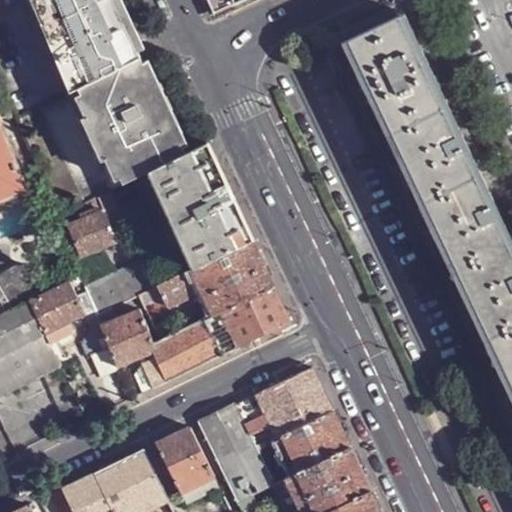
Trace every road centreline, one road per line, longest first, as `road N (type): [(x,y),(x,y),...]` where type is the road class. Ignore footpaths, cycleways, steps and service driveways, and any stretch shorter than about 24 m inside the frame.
road 1 (tertiary): [(0,491),(332,332)]
road 2 (tertiary): [(332,332),(199,50)]
road 3 (tertiary): [(417,511),(332,332)]
road 4 (residential): [(199,50),(312,0)]
